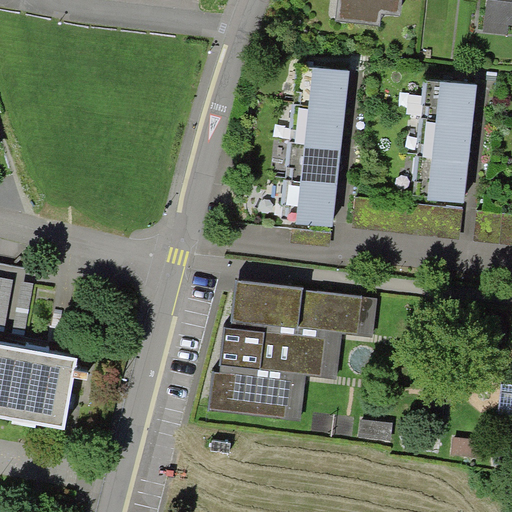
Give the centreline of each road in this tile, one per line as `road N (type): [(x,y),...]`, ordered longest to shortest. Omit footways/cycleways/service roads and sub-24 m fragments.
road 1 (residential): [(252,0),(175,270)]
road 2 (residential): [(175,270),(110,511)]
road 3 (residential): [(0,225),(175,270)]
